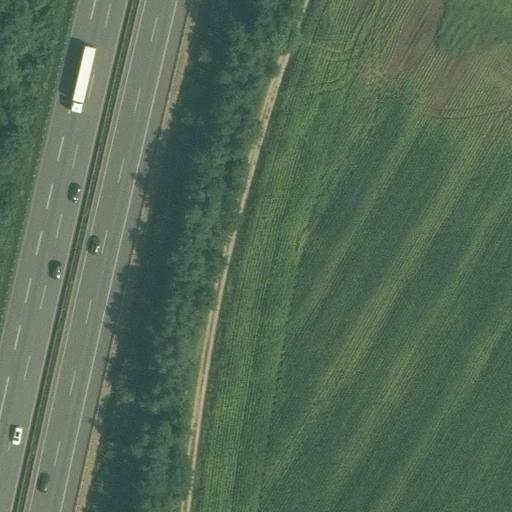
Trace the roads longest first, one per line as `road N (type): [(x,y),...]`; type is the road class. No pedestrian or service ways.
road 1 (track): [(301,0),(225,244),(198,369),(181,511)]
road 2 (motorway): [(45,511),(160,0)]
road 3 (motorway): [(106,0),(30,321)]
road 4 (motorway): [(30,321),(0,475)]
